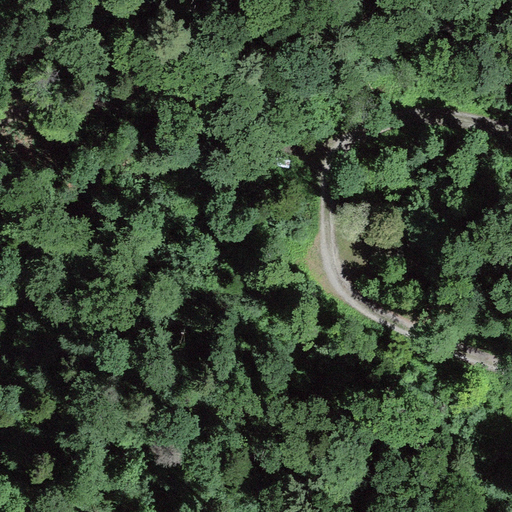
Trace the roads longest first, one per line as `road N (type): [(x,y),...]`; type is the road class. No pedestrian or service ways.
road 1 (track): [(511,368),(448,352),(370,315),(340,281),(326,243),(327,164),(364,130),(409,114),(511,133)]
road 2 (track): [(327,164),(123,102),(31,106),(0,120)]
